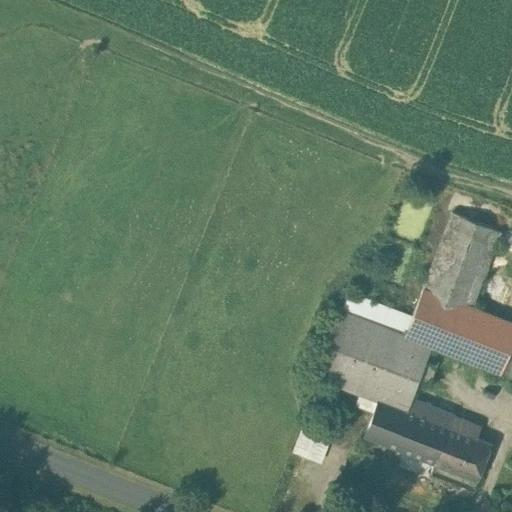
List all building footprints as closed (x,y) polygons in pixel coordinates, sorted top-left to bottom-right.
[(501,230),(451,211),(422,290),(472,308),(484,275),(501,230)] [(511,299),(511,285),(484,275),(472,308),(504,320),(511,299)] [(412,316),(342,290),(336,308),(405,334),(412,316)] [(472,308),(422,290),(412,316),(405,334),(404,335),(431,345),(511,375),(511,323),(504,320),(472,308)] [(405,334),(336,308),(310,377),(379,402),(380,400),(406,410),(410,401),(431,345),(404,335),(405,334)] [(447,414),(410,401),(406,410),(380,400),(379,402),(367,434),(431,458),(447,414)] [(472,424),(447,414),(431,458),(435,460),(430,473),(474,490),(491,445),(467,436),(472,424)] [(293,450),(322,461),(331,435),(302,424),(293,450)]
